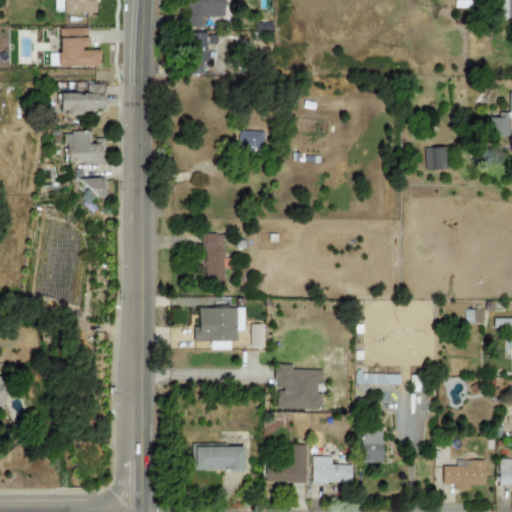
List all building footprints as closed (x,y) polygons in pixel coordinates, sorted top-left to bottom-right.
[(93,12),(92,0),(53,0),(53,13),(93,12)] [(223,1),(194,0),(186,0),(186,28),(201,28),(201,17),(223,17),(223,1)] [(471,0),(458,0),(453,0),(453,8),(471,8),(471,0)] [(56,29),(57,67),(98,66),(97,49),(86,49),(85,28),(56,29)] [(102,106),(101,84),(85,85),(85,93),(55,94),(55,105),(58,105),(59,115),(93,115),(93,106),(102,106)] [(511,92),(506,92),(506,118),(484,118),(484,135),(511,135),(511,92)] [(262,131),(237,132),(237,154),(262,154),(262,131)] [(102,160),(102,139),(93,139),(93,143),(89,143),(88,132),(63,133),(63,161),(102,160)] [(442,170),(441,147),(423,147),(423,170),(442,170)] [(222,259),(223,234),(202,234),(202,281),(222,281),(223,268),(229,268),(229,259),(222,259)] [(243,331),(242,308),(197,309),(197,328),(191,328),(192,342),(209,342),(209,350),(229,350),(229,342),(236,342),(235,331),(243,331)] [(511,318),(491,318),(491,329),(511,329),(511,318)] [(319,411),(320,394),(315,394),(315,385),(320,385),(320,371),(290,370),(290,366),(273,366),(273,410),(319,411)] [(397,384),(397,375),(353,374),(352,383),(397,384)] [(359,433),(359,463),(380,463),(380,434),(359,433)] [(190,444),(191,472),(242,471),(242,447),(226,447),(225,444),(190,444)] [(304,446),(287,446),(287,460),(263,460),(263,482),(304,483),(304,446)] [(308,483),(348,484),(349,465),(329,465),(329,457),(309,456),(308,483)] [(482,485),(483,460),(465,460),(464,463),(454,463),(454,467),(440,466),(440,485),(452,485),(452,490),(467,490),(467,485),(482,485)] [(511,467),(509,467),(509,460),(496,460),(496,485),(511,485),(511,467)]
